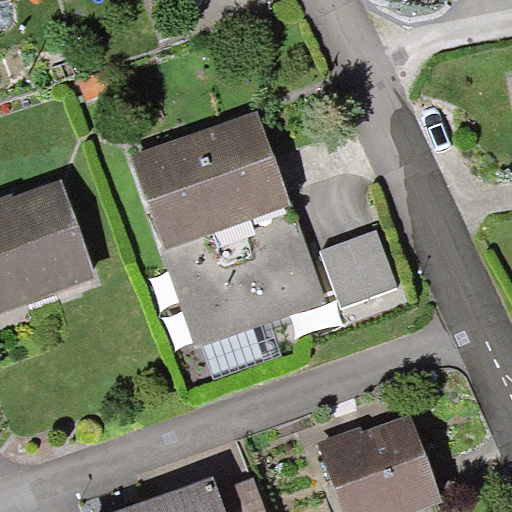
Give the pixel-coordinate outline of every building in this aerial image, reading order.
[(198,348),(323,304),(292,214),(286,200),(255,111),(130,155),(166,256),(198,348)] [(13,197),(0,201),(0,319),(98,284),(61,183),(15,201),(13,197)] [(319,255),(340,308),(396,286),(375,232),(319,255)] [(362,430),(319,447),(344,511),(428,511),(444,506),(411,419),(365,437),(362,430)] [(128,511),(223,511),(218,496),(212,481),(128,511)] [(263,511),(252,483),(218,496),(223,511),(263,511)]
